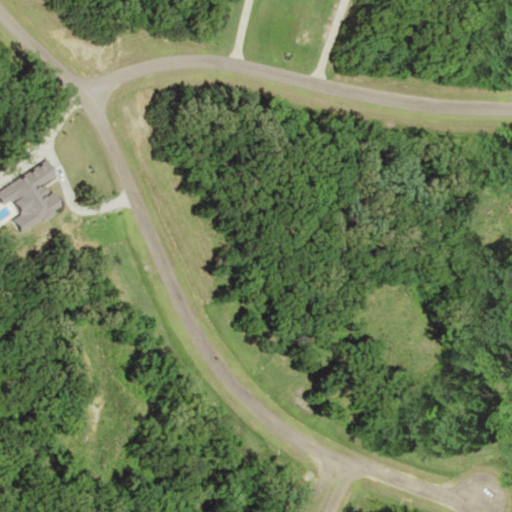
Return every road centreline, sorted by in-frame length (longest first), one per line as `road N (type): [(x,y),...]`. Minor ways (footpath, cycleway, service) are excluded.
road 1 (residential): [(0,0),(94,108),(219,350),(254,393),(347,461),(476,501)]
road 2 (residential): [(85,96),(150,69),(211,60),(430,105),(511,109)]
